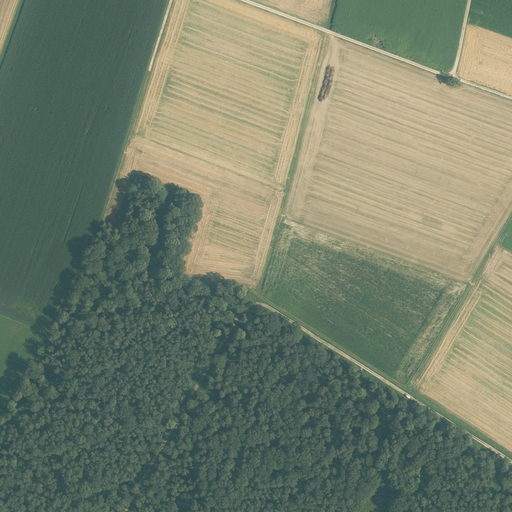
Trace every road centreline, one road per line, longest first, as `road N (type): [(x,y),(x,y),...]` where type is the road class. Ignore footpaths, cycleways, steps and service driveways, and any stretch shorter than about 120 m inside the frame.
road 1 (track): [(89,263),(258,294),(511,457)]
road 2 (track): [(336,0),(258,294)]
road 3 (track): [(171,0),(89,263)]
road 4 (track): [(452,77),(243,0)]
road 5 (track): [(511,223),(406,390)]
road 6 (track): [(89,263),(0,421)]
